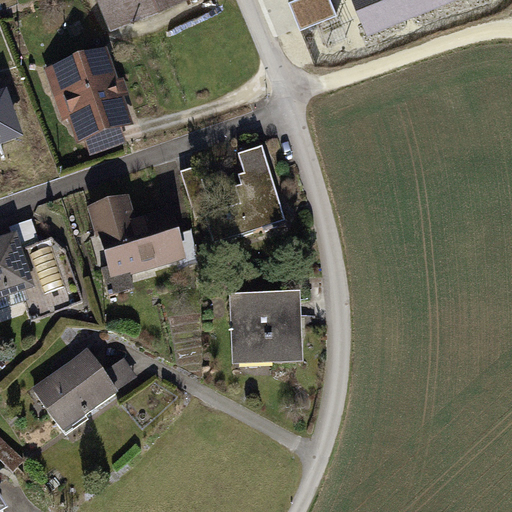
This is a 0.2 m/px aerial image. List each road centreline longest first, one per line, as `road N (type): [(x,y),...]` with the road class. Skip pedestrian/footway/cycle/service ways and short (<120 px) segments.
road 1 (residential): [(293,511),(319,454),(340,373),(337,288),(293,110)]
road 2 (residential): [(293,110),(0,211)]
road 3 (track): [(290,96),(495,27),(511,30)]
